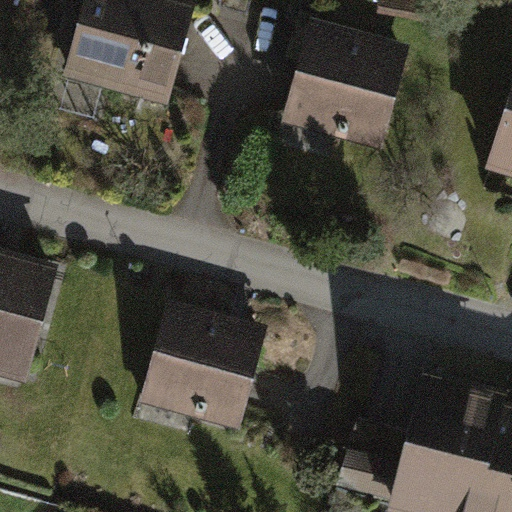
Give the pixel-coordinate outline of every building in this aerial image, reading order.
[(186,2),(178,0),(77,0),(56,81),(157,108),(186,2)] [(398,48),(302,20),(272,127),(368,154),(398,48)] [(511,61),(478,172),(511,182),(511,61)] [(56,278),(0,262),(0,384),(23,392),(56,278)] [(255,329),(162,302),(134,400),(228,427),(255,329)] [(511,511),(511,405),(414,379),(390,467),(336,452),(326,487),(385,503),(382,511),(511,511)]
